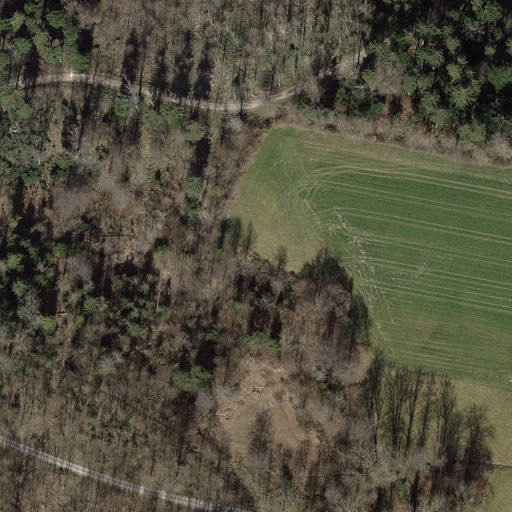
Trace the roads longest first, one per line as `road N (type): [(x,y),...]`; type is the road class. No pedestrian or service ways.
road 1 (track): [(0,89),(81,77),(220,110),(256,106),(463,0)]
road 2 (track): [(230,511),(88,477),(0,442)]
